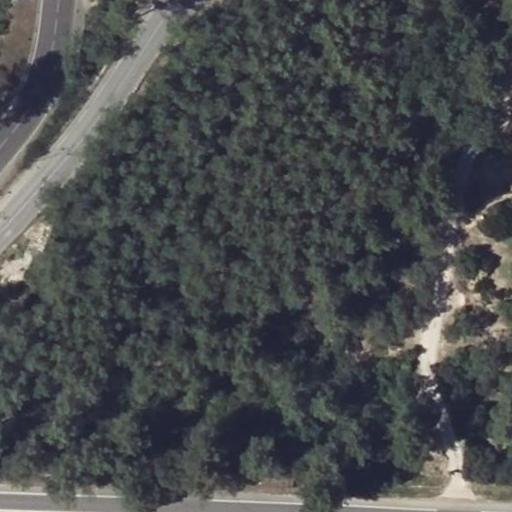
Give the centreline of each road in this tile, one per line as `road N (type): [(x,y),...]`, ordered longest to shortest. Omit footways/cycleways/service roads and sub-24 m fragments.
road 1 (residential): [(179,0),(80,145),(0,238)]
road 2 (unknown): [(440,511),(458,476),(429,355),(447,249)]
road 3 (secondary): [(207,511),(0,503)]
road 4 (residential): [(62,0),(47,78),(0,150)]
